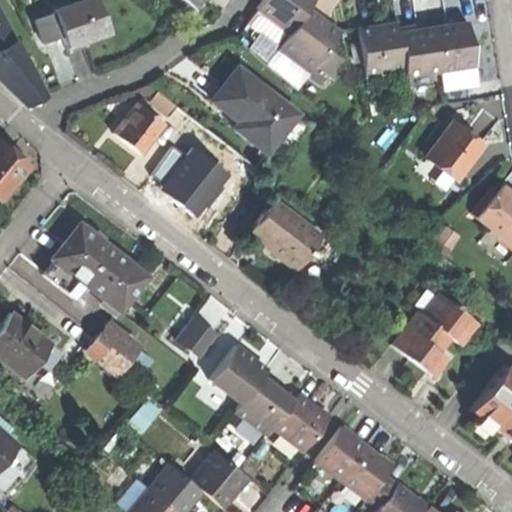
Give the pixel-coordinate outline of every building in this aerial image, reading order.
[(95,0),(83,0),(54,11),(54,13),(62,36),(68,51),(85,45),(83,40),(89,38),(107,32),(95,0)] [(263,0),(257,9),(290,33),(307,8),(313,0),(263,0)] [(324,20),(307,8),(290,33),(280,46),(313,69),(314,67),(327,49),(340,32),(324,20)] [(0,12),(0,49),(15,42),(0,12)] [(43,43),(62,36),(54,13),(35,20),(43,43)] [(448,24),(432,27),(439,71),(441,70),(474,65),(466,21),(448,24)] [(376,26),(357,29),(364,75),(404,68),(398,33),(396,23),(376,26)] [(416,30),(398,33),(404,68),(405,76),(439,71),(432,27),(416,30)] [(18,40),(15,42),(0,49),(0,76),(28,105),(46,96),(18,40)] [(343,61),(327,49),(314,67),(327,77),(324,81),(327,83),(343,61)] [(476,80),(474,65),(441,70),(444,85),(476,80)] [(321,85),(324,81),(327,77),(314,67),(313,69),(308,75),(321,85)] [(222,86),(211,100),(239,122),(252,131),(246,138),(266,153),(296,115),(236,68),(222,86)] [(147,94),(151,97),(156,91),(149,85),(129,92),(131,99),(147,94)] [(148,101),(167,117),(176,106),(156,91),(151,97),(148,101)] [(127,143),(140,153),(162,124),(137,104),(114,133),(127,143)] [(234,128),(246,138),(252,131),(239,122),(234,128)] [(428,154),(459,177),(483,145),(468,133),(452,122),(428,154)] [(197,138),(218,154),(226,144),(205,128),(197,138)] [(213,160),(244,184),(257,168),(226,144),(218,154),(213,160)] [(0,201),(27,169),(10,155),(0,146),(0,201)] [(476,218),(511,247),(511,193),(503,186),(495,195),(476,218)] [(471,213),(476,218),(495,195),(490,190),(471,213)] [(272,199),(246,232),(268,249),(293,268),(302,256),(309,247),(319,235),(272,199)] [(110,307),(136,274),(70,222),(58,237),(45,254),(59,265),(52,273),(79,294),(84,286),(110,307)] [(313,250),(309,247),(302,256),(306,259),(313,250)] [(418,313),(392,346),(410,361),(431,377),(445,360),(438,354),(450,339),(459,347),(476,325),(458,311),(459,309),(454,305),(452,307),(439,296),(422,316),(418,313)] [(32,351),(42,339),(44,336),(5,305),(0,311),(0,353),(18,368),(32,351)] [(177,337),(201,357),(222,331),(198,311),(177,337)] [(125,376),(149,340),(112,315),(88,352),(125,376)] [(52,347),(42,339),(32,351),(42,359),(52,347)] [(201,375),(232,399),(252,372),(259,364),(243,352),(227,340),(201,375)] [(511,378),(501,370),(471,411),(503,436),(511,442),(511,378)] [(257,430),(263,423),(283,397),(269,385),(252,372),(232,399),(226,406),(257,430)] [(294,447),(320,413),(305,402),(289,389),(283,397),(263,423),(294,447)] [(309,459),(333,477),(359,443),(350,436),(335,425),(309,459)] [(333,477),(359,497),(378,472),(385,462),(371,452),(359,443),(333,477)] [(230,486),(240,473),(206,445),(182,474),(195,485),(216,502),(230,486)] [(183,499),(195,485),(182,474),(161,456),(139,482),(173,511),(183,499)] [(369,511),(415,511),(421,505),(406,493),(378,472),(359,497),(373,508),(369,511)] [(172,511),(173,511),(139,482),(119,506),(125,511),(172,511)]
